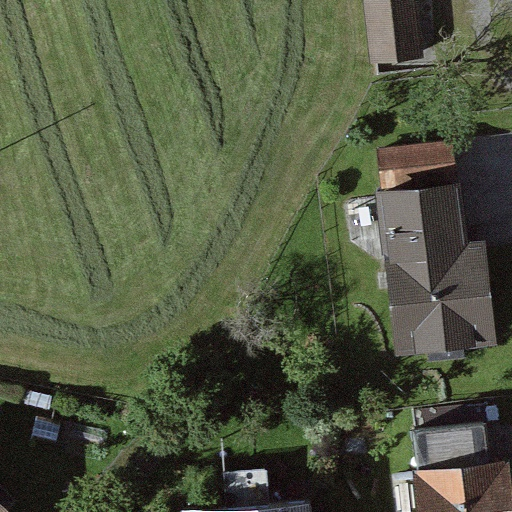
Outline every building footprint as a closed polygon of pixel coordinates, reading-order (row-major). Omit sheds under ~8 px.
[(415,0),(370,0),(376,53),(420,49),(415,0)] [(458,178),(383,186),(400,340),(493,330),(483,241),(465,243),(458,178)] [(485,419),(415,427),(423,511),(511,511),(505,454),(489,456),(485,419)] [(0,495),(0,511),(7,511),(12,507),(0,495)] [(306,511),(305,503),(209,511),(306,511)]
